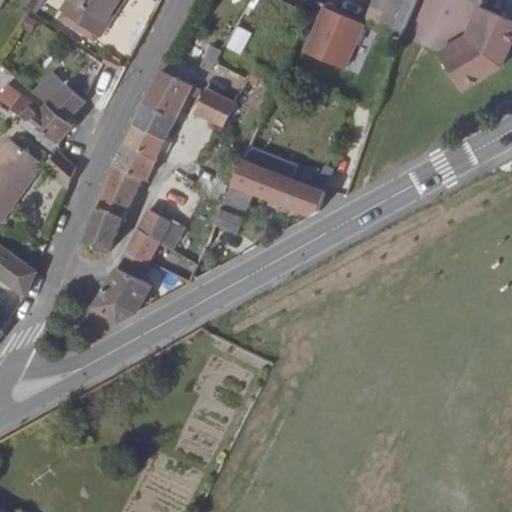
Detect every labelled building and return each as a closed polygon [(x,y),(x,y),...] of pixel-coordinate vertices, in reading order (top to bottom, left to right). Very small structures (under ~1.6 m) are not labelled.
[(16,0),(35,12),(42,0),(16,0)] [(75,0),(72,5),(108,29),(141,50),(168,0),(75,0)] [(413,0),(379,0),(371,20),(400,33),(413,0)] [(422,0),(449,10),(452,0),(422,0)] [(108,29),(72,5),(68,11),(105,34),(108,29)] [(363,25),(323,7),(302,52),(343,70),(363,25)] [(471,93),(511,75),(511,21),(487,9),(476,36),(448,55),(471,93)] [(226,49),(242,54),(251,31),(235,25),(226,49)] [(160,97),(192,113),(203,91),(209,94),(215,84),(178,64),(160,97)] [(47,86),(63,96),(66,99),(83,113),(86,109),(99,95),(100,94),(65,69),(47,86)] [(224,84),(250,97),(256,87),(229,74),(224,84)] [(237,121),(250,97),(224,84),(221,82),(219,86),(209,106),(237,121)] [(66,99),(63,96),(58,102),(41,92),(32,102),(14,90),(11,94),(50,120),(72,137),(92,114),(86,109),(83,113),(66,99)] [(160,97),(141,138),(172,153),(192,113),(160,97)] [(322,148),(278,97),(255,150),(276,174),(308,212),(346,190),(373,129),(351,118),(341,138),(327,131),(322,148)] [(55,157),(19,131),(0,158),(0,207),(14,217),(55,157)] [(131,160),(159,173),(162,174),(172,153),(141,138),(131,160)] [(92,163),(71,145),(60,159),(82,186),(92,163)] [(276,174),(255,150),(236,193),(263,203),(276,174)] [(140,211),(159,173),(131,160),(114,200),(140,211)] [(166,204),(172,207),(180,190),(175,188),(166,204)] [(263,203),(236,193),(223,223),(250,233),(263,203)] [(140,211),(114,200),(101,237),(123,246),(140,211)] [(155,225),(175,235),(185,215),(172,207),(166,204),(155,225)] [(175,235),(155,225),(142,246),(164,257),(175,235)] [(48,265),(0,230),(0,264),(37,290),(48,265)] [(164,257),(142,246),(134,259),(157,272),(164,257)] [(208,258),(201,253),(198,259),(194,257),(187,269),(191,271),(200,276),(208,258)] [(157,272),(134,259),(109,301),(113,304),(135,316),(150,308),(168,278),(157,272)] [(200,276),(191,271),(187,279),(196,284),(199,279),(200,276)] [(17,328),(0,315),(0,351),(1,350),(17,328)] [(29,511),(0,494),(0,511),(29,511)]
